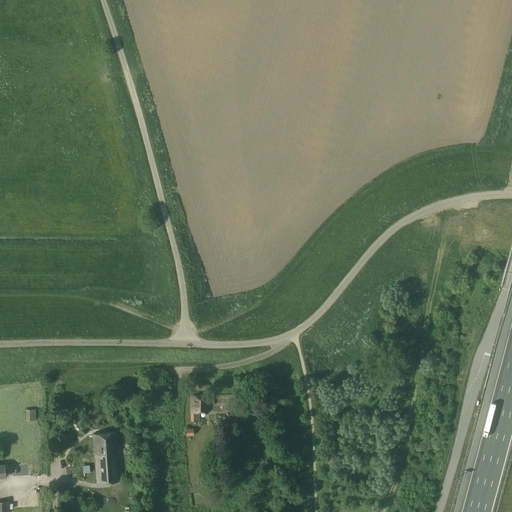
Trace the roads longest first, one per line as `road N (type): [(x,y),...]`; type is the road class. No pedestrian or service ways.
road 1 (unclassified): [(511,194),(470,198),(404,221),(317,315),(286,337),(185,345)]
road 2 (unclassified): [(185,345),(183,289),(101,0)]
road 3 (unclassified): [(511,265),(438,511)]
road 4 (unclassified): [(185,345),(0,345)]
road 5 (motorway): [(511,377),(476,511)]
